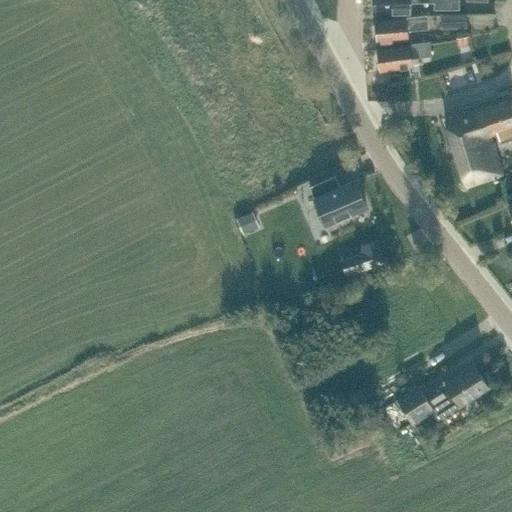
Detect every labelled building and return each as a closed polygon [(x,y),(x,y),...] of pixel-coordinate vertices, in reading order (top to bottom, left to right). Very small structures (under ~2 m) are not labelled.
[(410,11),(410,2),(434,2),(434,9),(459,9),(458,0),(375,0),(376,11),(410,11)] [(442,28),(467,27),(466,13),(442,14),(442,28)] [(408,39),(407,30),(428,28),(427,15),(405,17),(405,18),(376,20),(377,41),(408,39)] [(468,36),(456,37),(458,45),(469,44),(468,36)] [(412,66),(411,58),(432,56),(430,41),(409,44),(409,46),(377,51),(380,70),(412,66)] [(511,108),(509,100),(445,121),(455,153),(491,142),(489,136),(497,133),(500,141),(511,137),(511,108)] [(491,142),(455,153),(465,186),(501,174),(491,142)] [(335,175),(309,186),(314,197),(326,225),(366,207),(354,180),(340,186),(335,175)] [(252,213),(237,219),(243,232),(257,225),(252,213)] [(376,239),(360,244),(363,251),(368,267),(384,261),(376,239)] [(439,385),(425,394),(419,385),(397,399),(412,422),(434,408),(439,417),(488,386),(474,364),(446,381),(447,381),(439,386),(439,385)]
